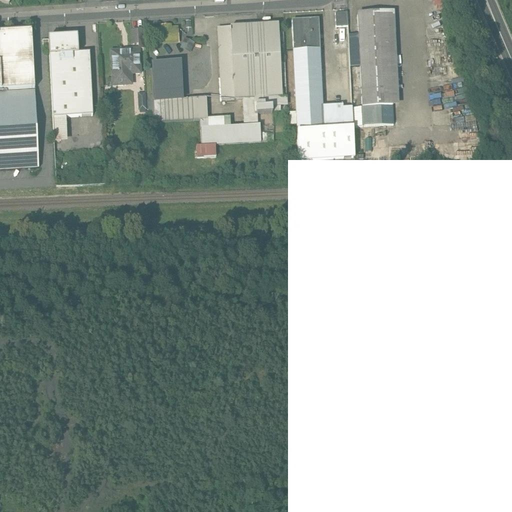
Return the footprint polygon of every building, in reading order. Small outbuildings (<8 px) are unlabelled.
[(347,13),(335,14),(336,27),(348,26),(347,13)] [(388,14),(357,16),(362,106),(393,104),(388,14)] [(318,20),(292,22),(293,50),(319,48),(318,20)] [(278,25),(230,28),(234,98),(282,95),(278,25)] [(177,28),(171,28),(170,26),(160,27),(160,29),(153,30),(154,46),(178,44),(177,28)] [(230,28),(218,28),(222,98),(234,98),(230,28)] [(144,30),(131,31),(132,44),(138,43),(139,49),(145,48),(144,30)] [(0,166),(39,165),(31,31),(0,32),(0,166)] [(77,38),(48,40),(48,47),(52,116),(92,114),(89,53),(78,53),(77,38)] [(194,44),(184,39),(180,48),(190,53),(194,44)] [(319,48),(293,50),(298,130),(324,128),(322,104),(319,48)] [(139,50),(125,51),(124,50),(111,51),(112,85),(126,84),(126,72),(140,71),(139,50)] [(206,97),(154,100),(155,121),(200,118),(207,118),(206,97)] [(254,99),(246,100),(248,122),(256,121),(255,112),(272,110),(272,105),(255,106),(254,99)] [(342,103),(322,104),(324,128),(344,127),(342,103)] [(260,122),(221,124),(221,117),(207,118),(200,118),(202,143),(261,140),(260,122)]
